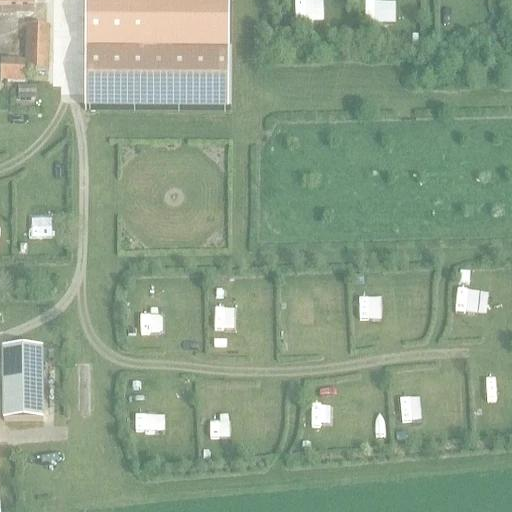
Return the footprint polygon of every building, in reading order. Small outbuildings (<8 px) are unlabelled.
[(85,0),(85,110),(228,111),(228,0),(85,0)] [(26,73),(48,74),(49,27),(27,26),(26,73)] [(0,82),(24,83),(25,62),(1,62),(0,82)] [(236,302),(257,293),(249,274),(228,282),(236,302)] [(372,282),(377,314),(387,313),(382,280),(372,282)] [(468,283),(467,304),(476,305),(477,283),(468,283)] [(147,314),(146,284),(136,284),(137,314),(147,314)] [(148,286),(148,315),(161,315),(160,286),(148,286)] [(2,351),(2,422),(41,422),(40,351),(2,351)] [(511,361),(498,363),(500,389),(511,388),(511,361)]
